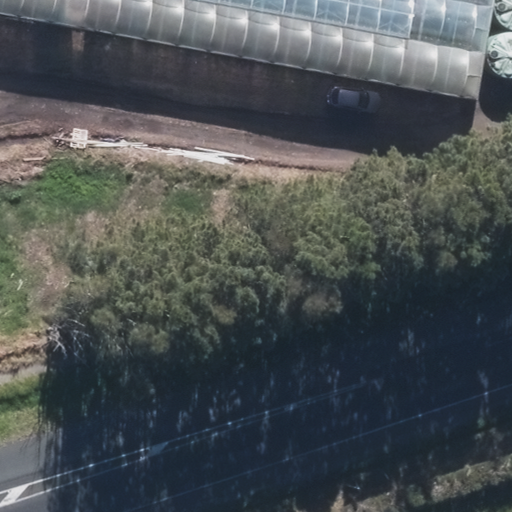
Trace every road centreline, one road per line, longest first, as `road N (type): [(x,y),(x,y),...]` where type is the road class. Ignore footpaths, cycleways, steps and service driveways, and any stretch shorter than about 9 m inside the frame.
road 1 (tertiary): [(511,342),(0,499)]
road 2 (track): [(0,111),(384,152),(511,125)]
